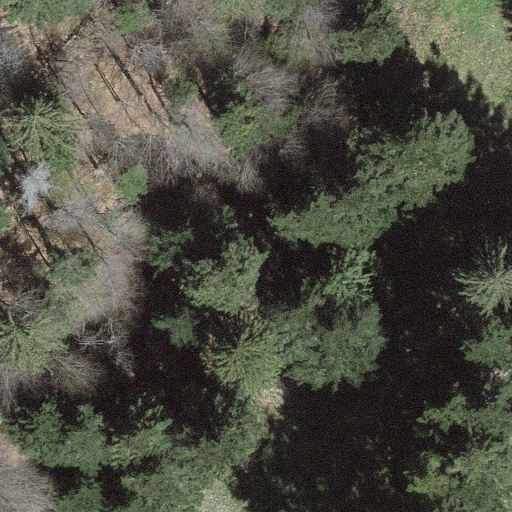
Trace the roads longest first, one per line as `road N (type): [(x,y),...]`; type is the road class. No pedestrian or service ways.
road 1 (track): [(511,253),(251,511)]
road 2 (track): [(429,511),(511,303)]
